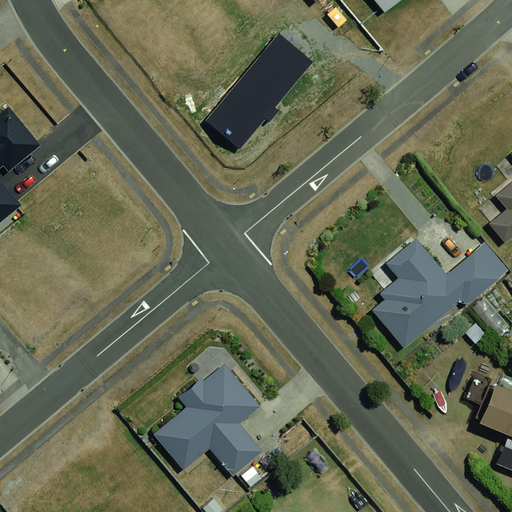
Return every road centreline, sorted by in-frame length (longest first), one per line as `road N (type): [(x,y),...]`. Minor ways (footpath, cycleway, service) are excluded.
road 1 (residential): [(226,247),(511,4)]
road 2 (residential): [(226,247),(449,511)]
road 3 (residential): [(33,0),(55,43),(226,247)]
road 4 (residential): [(0,436),(226,247)]
